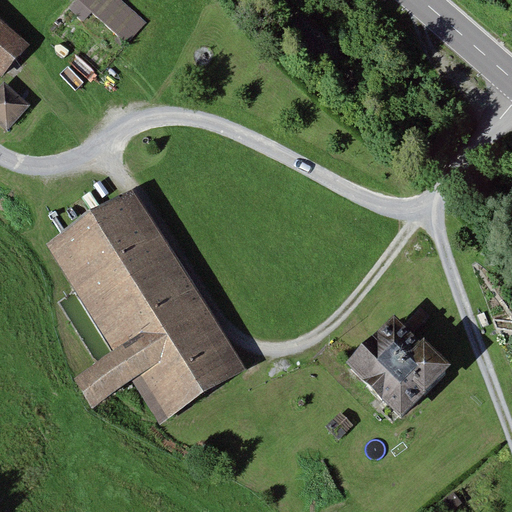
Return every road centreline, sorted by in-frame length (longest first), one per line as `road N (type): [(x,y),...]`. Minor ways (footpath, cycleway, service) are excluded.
road 1 (track): [(511,106),(426,208),(397,210),(364,199),(240,135),(178,116),(143,120),(69,163),(28,169),(0,156)]
road 2 (track): [(106,144),(232,338),(272,352),(305,344),(332,323),(426,208)]
road 3 (track): [(511,436),(426,208)]
road 4 (secondary): [(511,78),(420,0)]
